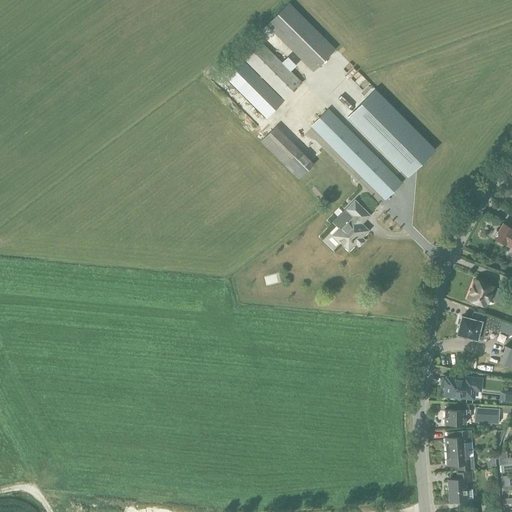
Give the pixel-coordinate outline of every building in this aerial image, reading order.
[(335,49),(289,3),(267,25),(313,71),(335,49)] [(237,54),(220,72),(267,118),(284,100),(302,82),(256,36),(238,53),(282,97),(281,98),(237,54)] [(415,169),(435,149),(375,89),(347,117),(401,171),(409,163),(415,169)] [(226,100),(230,105),(239,98),(234,93),(226,100)] [(402,182),(328,108),(310,125),(384,200),(402,182)] [(275,126),(260,141),(299,179),(314,164),(275,126)] [(331,203),(326,197),(322,201),(327,206),(331,203)] [(341,229),(340,228),(332,236),(339,243),(341,241),(349,250),(356,243),(357,245),(363,239),(361,237),(368,230),(361,223),(369,215),(355,201),(346,209),(354,217),(341,229)] [(511,228),(503,223),(498,231),(496,230),(493,235),(495,236),(494,237),(511,248),(511,228)] [(493,286),(474,279),(467,298),(486,305),(489,297),(506,303),(510,292),(493,286)] [(480,321),(462,316),(457,333),(459,334),(459,336),(466,338),(467,336),(477,338),(480,326),(499,331),(501,321),(482,313),(480,321)] [(511,367),(511,352),(503,350),(499,362),(511,367)] [(447,378),(445,395),(447,395),(448,396),(464,398),(466,397),(468,397),(469,388),(480,389),(481,379),(465,377),(464,379),(447,378)] [(476,408),(475,421),(498,422),(498,409),(476,408)] [(465,423),(465,409),(444,409),(445,423),(465,423)] [(446,451),(467,449),(466,441),(472,441),(471,430),(456,431),(457,436),(445,437),(446,451)] [(467,449),(446,451),(447,464),(459,464),(459,469),(474,468),(473,457),(467,458),(467,449)] [(500,452),(499,456),(499,458),(499,459),(499,465),(501,465),(501,466),(511,464),(511,457),(508,457),(508,452),(500,452)] [(456,472),(457,479),(448,480),(450,501),(467,500),(465,482),(473,481),(472,471),(456,472)] [(491,504),(500,503),(499,490),(489,491),(491,504)]
